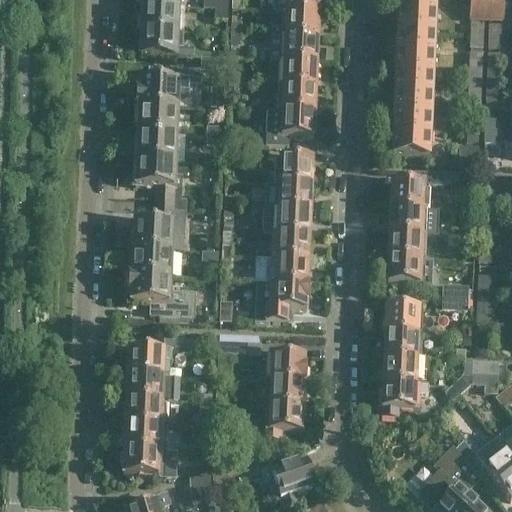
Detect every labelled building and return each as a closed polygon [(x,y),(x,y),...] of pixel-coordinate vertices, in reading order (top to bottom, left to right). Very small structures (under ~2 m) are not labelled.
[(142,7),(142,9),(183,11),(183,0),(138,0),(139,7),(142,7)] [(214,12),(214,0),(203,0),(203,12),(214,12)] [(227,0),(214,0),(214,12),(214,23),(227,23),(227,0)] [(231,0),(231,12),(243,13),(243,0),(231,0)] [(281,0),(281,16),(318,17),(320,17),(320,0),(281,0)] [(433,0),(398,0),(392,160),(427,161),(433,0)] [(469,0),(469,9),(469,23),(481,24),(482,0),(469,0)] [(502,25),(503,11),(503,0),(489,0),(489,24),(502,25)] [(182,34),(183,12),(183,11),(142,9),(141,20),(138,20),(138,32),(141,32),(182,34)] [(317,42),(318,17),(281,16),(281,31),(271,30),(270,40),(317,42)] [(240,27),(231,27),(231,37),(240,38),(240,27)] [(481,36),(481,28),(470,27),(470,36),(481,36)] [(501,37),(501,29),(488,28),(488,36),(501,37)] [(181,50),(182,35),(182,34),(141,32),(140,60),(191,62),(192,50),(181,50)] [(481,44),(481,36),(470,36),(470,44),(481,44)] [(500,45),(501,42),(501,37),(488,36),(487,45),(500,45)] [(240,38),(231,37),(230,49),(239,49),(240,38)] [(316,66),(317,42),(270,40),(269,64),(279,64),(316,66)] [(480,53),(481,44),(470,44),(470,52),(480,53)] [(500,54),(500,45),(487,45),(487,53),(500,54)] [(231,52),(230,62),(259,63),(259,53),(231,52)] [(482,56),(480,56),(470,55),(469,64),(482,64),(482,56)] [(500,65),(500,60),(500,57),(487,56),(487,65),(500,65)] [(200,74),(225,76),(226,63),(200,62),(200,74)] [(315,91),(316,66),(279,64),(278,90),(315,91)] [(481,73),(482,64),(469,64),(469,72),(481,73)] [(499,73),(500,65),(487,65),(486,73),(499,73)] [(135,111),(138,111),(177,113),(178,97),(186,97),(186,73),(160,72),(159,84),(139,83),(138,93),(136,93),(135,111)] [(481,81),(481,73),(469,72),(469,80),(481,81)] [(499,82),(499,73),(486,73),(486,81),(499,82)] [(239,77),(229,77),(229,88),(239,88),(239,77)] [(481,89),(481,81),(469,80),(468,89),(481,89)] [(499,90),(499,82),(486,81),(486,89),(499,90)] [(239,99),(239,88),(229,88),(229,99),(239,99)] [(480,97),(481,89),(468,89),(468,97),(480,97)] [(498,98),(499,90),(486,89),(486,98),(498,98)] [(314,116),(315,91),(278,90),(277,115),(314,116)] [(480,106),(480,97),(468,97),(468,105),(480,106)] [(498,106),(498,98),(486,98),(485,106),(498,106)] [(176,138),(177,113),(138,111),(137,137),(176,138)] [(314,116),(277,115),(267,114),(265,148),(265,150),(267,150),(287,151),(287,150),(288,141),(313,142),(314,116)] [(479,129),(480,121),(467,120),(467,129),(479,129)] [(497,130),(498,122),(486,121),(485,130),(497,130)] [(479,138),(479,129),(467,129),(467,138),(479,138)] [(207,130),(207,140),(222,141),(222,130),(207,130)] [(497,139),(497,130),(485,130),(485,138),(497,139)] [(184,139),(176,138),(137,137),(136,164),(174,165),(183,166),(184,139)] [(479,147),(479,138),(467,138),(466,146),(479,147)] [(497,147),(497,139),(485,138),(485,147),(497,147)] [(222,149),(222,141),(207,140),(206,149),(222,149)] [(226,140),(225,149),(241,149),(242,140),(226,140)] [(241,158),(241,149),(225,149),(225,158),(241,158)] [(267,162),(267,150),(265,150),(241,149),(241,158),(241,161),(267,162)] [(274,162),(273,188),(311,189),(312,164),(274,162)] [(174,178),(174,165),(136,164),(134,190),(155,191),(154,203),(184,204),(184,203),(180,203),(180,179),(174,178)] [(391,187),(389,212),(427,214),(428,189),(443,189),(444,178),(414,176),(413,188),(391,187)] [(310,213),(311,189),(273,188),(272,212),(310,213)] [(234,200),(223,199),(223,210),(233,211),(234,200)] [(184,216),(184,204),(154,203),(154,215),(184,216)] [(233,221),(233,211),(223,210),(223,221),(233,221)] [(309,238),(310,213),(272,212),(271,237),(309,238)] [(426,239),(427,214),(389,212),(388,237),(426,239)] [(184,229),(184,217),(184,216),(154,215),(153,227),(172,227),(172,228),(184,229)] [(492,224),(493,216),(481,216),(480,224),(492,224)] [(492,233),(492,224),(480,224),(480,232),(492,233)] [(171,253),(172,228),(172,227),(153,227),(133,226),(132,252),(171,253)] [(471,241),(471,230),(461,230),(461,240),(471,241)] [(492,241),(492,233),(480,232),(480,240),(492,241)] [(232,236),(223,235),(222,261),(231,261),(232,236)] [(308,263),(309,238),(271,237),(269,262),(308,263)] [(425,264),(426,239),(388,237),(387,263),(425,264)] [(470,251),(471,241),(461,240),(461,251),(470,251)] [(492,249),(492,241),(480,240),(480,249),(492,249)] [(491,257),(492,249),(480,249),(479,257),(491,257)] [(170,280),(171,253),(132,252),(131,279),(170,280)] [(202,266),(217,266),(217,255),(202,256),(202,266)] [(491,268),(491,257),(479,257),(479,267),(491,268)] [(230,271),(231,261),(222,261),(221,271),(230,271)] [(307,288),(308,263),(269,262),(268,287),(307,288)] [(424,289),(425,264),(387,263),(386,288),(424,289)] [(170,280),(131,279),(129,279),(128,296),(130,296),(130,306),(150,307),(149,319),(163,320),(163,327),(178,328),(179,321),(194,321),(194,313),(194,296),(169,295),(170,280)] [(491,279),(478,279),(478,287),(490,287),(491,279)] [(308,288),(307,288),(268,287),(267,302),(263,302),(259,309),(221,308),(221,320),(230,321),(230,322),(259,323),(259,322),(270,323),(271,313),(305,314),(305,305),(308,305),(308,288)] [(490,296),(490,287),(478,287),(478,295),(490,296)] [(443,290),(442,302),(468,303),(468,291),(443,290)] [(490,304),(490,296),(478,295),(477,303),(490,304)] [(467,315),(468,303),(442,302),(442,314),(467,315)] [(489,312),(490,304),(477,303),(477,312),(489,312)] [(423,314),(397,312),(385,312),(384,339),(422,341),(423,314)] [(489,321),(489,312),(477,312),(477,320),(489,321)] [(489,329),(489,321),(477,320),(476,328),(489,329)] [(421,364),(422,341),(384,339),(383,362),(421,364)] [(127,377),(127,380),(171,381),(172,366),(174,366),(181,357),(190,357),(191,344),(164,343),(163,355),(156,355),(156,352),(144,352),(144,354),(128,354),(127,365),(125,366),(124,376),(127,377)] [(218,358),(259,360),(259,348),(218,346),(218,358)] [(465,366),(465,354),(456,354),(456,365),(463,366),(465,366)] [(304,361),(300,361),(271,360),(270,386),(303,387),(304,387),(305,370),(303,369),(304,361)] [(429,364),(421,364),(383,362),(382,388),(419,389),(428,390),(429,364)] [(498,366),(470,366),(470,377),(498,378),(498,366)] [(497,390),(498,378),(470,377),(470,378),(470,389),(472,389),(484,390),(497,390)] [(470,389),(470,378),(463,378),(463,379),(445,397),(452,405),(470,389)] [(170,402),(171,381),(127,380),(127,382),(124,383),(123,392),(126,394),(126,400),(170,402)] [(301,412),(303,387),(270,386),(269,410),(301,412)] [(419,398),(419,389),(382,388),(381,421),(399,422),(400,413),(418,414),(419,398)] [(511,405),(511,388),(511,389),(495,402),(503,412),(511,405)] [(427,398),(428,390),(419,389),(419,398),(427,398)] [(497,399),(497,390),(484,390),(484,398),(497,399)] [(216,408),(225,408),(225,397),(216,396),(216,408)] [(201,398),(200,407),(211,407),(212,399),(201,398)] [(168,427),(170,402),(126,400),(126,406),(123,408),(122,417),(125,419),(125,425),(168,427)] [(211,416),(211,407),(200,407),(200,416),(211,416)] [(300,437),(301,412),(269,410),(268,436),(264,436),(263,444),(280,444),(280,436),(300,437)] [(220,411),(220,423),(225,423),(233,419),(234,411),(220,411)] [(167,451),(168,427),(125,425),(125,431),(122,432),(121,442),(124,443),(124,449),(167,451)] [(212,444),(199,445),(199,454),(212,453),(212,444)] [(463,445),(454,453),(470,474),(478,465),(463,445)] [(178,452),(167,451),(124,449),(124,456),(121,457),(120,466),(123,468),(123,479),(138,480),(138,482),(151,483),(151,480),(177,481),(178,452)] [(476,511),(454,491),(470,474),(454,453),(435,473),(443,481),(435,489),(438,492),(425,506),(431,511),(476,511)] [(510,505),(511,503),(511,465),(504,455),(483,471),(510,505)] [(212,487),(257,470),(254,459),(211,474),(212,481),(212,487)] [(267,467),(257,470),(212,487),(213,492),(214,503),(218,511),(233,511),(227,493),(260,481),(263,491),(270,489),(276,504),(281,503),(283,511),(298,505),(296,497),(313,491),(305,467),(271,478),(267,467)] [(212,481),(211,474),(211,468),(187,470),(189,483),(212,481)] [(213,492),(212,487),(212,481),(189,483),(191,495),(213,492)] [(214,503),(213,492),(191,495),(192,505),(214,503)] [(168,511),(166,503),(151,508),(150,505),(138,509),(139,511),(135,511),(168,511)]
